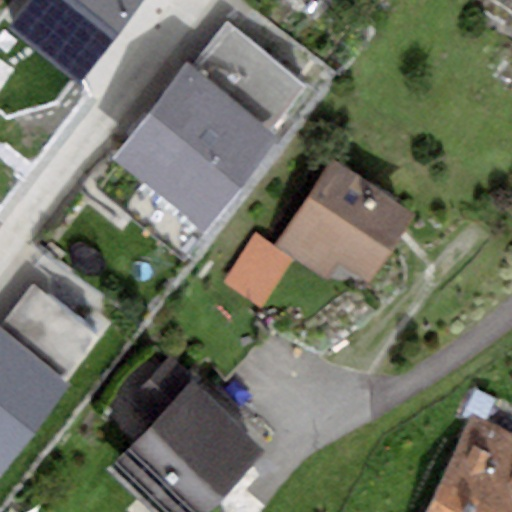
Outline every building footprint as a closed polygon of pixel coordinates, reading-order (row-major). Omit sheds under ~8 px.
[(306,86),(228,23),(193,66),(188,63),(109,161),(202,236),(282,138),(271,129),(306,86)] [(414,215),(330,160),(274,246),(292,258),(327,280),(337,265),(368,285),(414,215)] [(260,308),(292,258),(274,246),(254,233),(221,283),(260,308)] [(224,376),(265,331),(204,276),(163,322),(224,376)] [(101,339),(34,285),(0,327),(0,475),(73,385),(68,381),(101,339)] [(209,511),(269,450),(170,356),(127,401),(150,423),(112,463),(163,511),(209,511)] [(511,511),(511,434),(471,415),(424,511),(511,511)]
